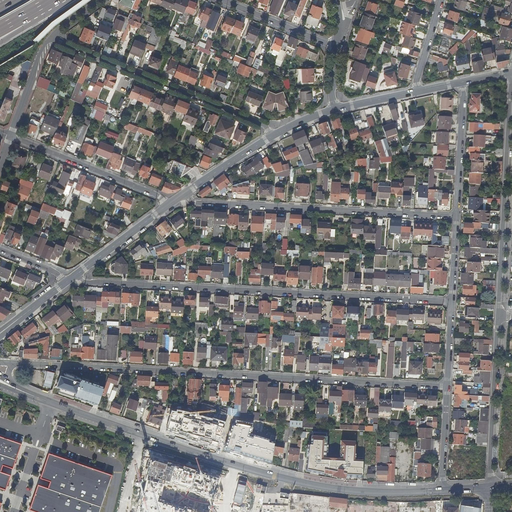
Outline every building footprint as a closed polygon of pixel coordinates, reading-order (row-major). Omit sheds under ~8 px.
[(132,8),(131,10),(132,11),(133,12),(134,11),(136,12),(137,10),(138,10),(139,8),(137,7),(140,0),(135,0),(133,6),(132,8)] [(161,0),(160,5),(172,10),(173,8),(175,0),(161,0)] [(175,0),(173,8),(184,13),(189,1),(185,0),(175,0)] [(274,0),(269,12),(277,15),(283,0),(274,0)] [(300,0),(298,7),(294,16),(299,17),(306,0),(300,0)] [(466,3),(457,0),(455,0),(453,9),(464,12),(466,3)] [(181,20),(180,22),(184,24),(187,16),(185,16),(186,12),(193,15),(197,4),(189,1),(184,13),(181,20)] [(368,2),(364,12),(374,15),(377,5),(368,2)] [(284,14),(293,18),(294,16),(298,7),(289,3),(284,14)] [(131,10),(132,8),(122,4),(117,14),(128,18),(130,13),(131,10)] [(200,18),(208,21),(212,11),(204,7),(200,18)] [(322,12),(311,8),(309,13),(312,14),(311,17),(309,16),(308,18),(309,18),(308,21),(310,21),(308,24),(316,27),(322,12)] [(489,10),(484,8),(482,13),(500,18),(499,24),(507,26),(510,17),(502,15),(502,13),(489,10)] [(105,9),(103,15),(110,18),(113,12),(108,10),(105,9)] [(170,25),(175,12),(172,11),(167,24),(170,25)] [(214,11),(206,28),(214,31),(221,14),(214,11)] [(414,12),(410,11),(406,23),(417,26),(419,19),(420,19),(421,15),(414,12)] [(459,13),(450,11),(447,19),(456,22),(459,13)] [(374,15),(364,12),(359,27),(361,28),(370,32),(376,16),(374,15)] [(130,13),(128,18),(129,19),(130,19),(139,23),(141,18),(131,14),(130,13)] [(111,28),(111,29),(119,32),(124,21),(122,21),(123,19),(128,21),(129,19),(128,18),(117,14),(111,28)] [(230,32),(235,21),(226,17),(221,29),(230,33),(230,32)] [(391,18),(389,18),(388,20),(385,30),(401,35),(402,32),(388,28),(391,18)] [(405,23),(391,18),(388,28),(402,32),(405,23)] [(139,23),(130,19),(128,23),(138,27),(140,23),(139,23)] [(164,28),(162,32),(169,35),(174,37),(180,22),(181,20),(179,19),(176,28),(174,27),(172,31),(164,28)] [(487,22),(480,20),(479,25),(488,28),(490,23),(487,22)] [(235,21),(230,32),(239,36),(244,24),(235,21)] [(95,35),(107,40),(111,29),(111,28),(99,23),(96,33),(95,35)] [(453,28),(445,25),(443,33),(448,35),(448,36),(450,37),(453,28)] [(89,42),(92,43),(95,35),(96,33),(93,32),(94,31),(85,27),(80,40),(89,43),(89,42)] [(126,27),(118,44),(121,46),(129,28),(126,27)] [(246,39),(255,42),(260,30),(251,27),(246,39)] [(511,29),(503,27),(500,39),(508,42),(509,39),(511,39),(511,29)] [(150,32),(145,44),(146,45),(145,47),(152,50),(160,31),(152,28),(150,32)] [(370,32),(361,28),(359,35),(359,36),(358,40),(367,44),(372,32),(370,32)] [(460,43),(464,44),(468,40),(477,32),(471,31),(460,43)] [(484,35),(487,50),(493,49),(490,36),(484,35)] [(411,38),(405,36),(401,48),(412,51),(414,44),(413,43),(414,39),(411,38)] [(493,37),(490,36),(493,49),(494,57),(502,56),(511,54),(511,50),(504,51),(503,47),(501,47),(501,46),(497,46),(497,48),(495,48),(494,43),(496,42),(495,40),(493,40),(493,37)] [(298,40),(291,37),(288,45),(294,48),(298,40)] [(272,53),(278,56),(280,49),(284,41),(275,38),(271,49),(272,50),(271,52),(272,53)] [(451,40),(443,38),(438,53),(446,55),(451,40)] [(204,49),(205,49),(208,42),(200,39),(199,43),(202,44),(201,47),(204,49)] [(134,40),(129,50),(141,55),(145,44),(134,40)] [(449,52),(452,55),(464,44),(460,43),(458,42),(449,52)] [(364,46),(354,43),(350,55),(359,58),(364,46)] [(392,46),(385,44),(382,51),(389,53),(392,46)] [(312,53),(298,47),(298,48),(295,55),(314,63),(317,56),(312,53)] [(418,57),(419,53),(412,51),(401,48),(399,47),(398,51),(418,57)] [(278,56),(276,60),(281,62),(285,51),(280,49),(278,56)] [(482,60),(483,62),(495,60),(494,57),(493,49),(487,50),(480,52),(482,58),(482,60)] [(51,50),(47,59),(56,63),(60,53),(51,50)] [(251,50),(246,64),(250,65),(256,52),(251,50)] [(151,56),(148,63),(158,67),(160,60),(159,60),(161,56),(153,53),(152,57),(151,56)] [(174,74),(173,76),(185,80),(189,71),(185,69),(186,68),(183,67),(185,60),(187,55),(182,53),(178,63),(174,74)] [(74,55),(67,72),(72,74),(76,64),(80,66),(83,59),(74,55)] [(244,64),(246,59),(236,55),(234,60),(244,64)] [(59,72),(64,75),(71,60),(62,56),(58,65),(61,66),(59,72)] [(495,60),(497,68),(503,67),(508,63),(509,60),(503,61),(502,56),(494,57),(495,60)] [(447,65),(446,60),(439,58),(437,62),(437,64),(439,73),(447,71),(446,65),(447,65)] [(257,70),(259,65),(261,60),(259,59),(257,64),(254,63),(252,68),(257,70)] [(469,68),(467,59),(455,61),(457,71),(469,68)] [(165,71),(174,74),(178,63),(170,60),(165,71)] [(366,64),(355,60),(349,78),(360,82),(366,64)] [(471,63),(473,73),(484,70),(483,62),(482,60),(472,62),(471,63)] [(245,65),(234,61),(232,64),(238,67),(236,72),(246,77),(248,72),(251,73),(250,75),(254,76),(255,74),(257,70),(252,68),(245,65)] [(410,65),(402,63),(398,74),(407,77),(410,65)] [(26,78),(29,66),(23,64),(20,76),(26,78)] [(259,65),(257,70),(260,72),(269,75),(271,71),(259,65)] [(83,66),(75,84),(79,86),(80,83),(81,84),(83,77),(85,78),(88,71),(86,71),(88,68),(83,66)] [(96,67),(87,89),(98,94),(102,84),(103,84),(96,81),(101,69),(96,67)] [(313,68),(301,69),(302,82),(314,81),(313,68)] [(189,71),(185,80),(193,83),(197,74),(189,71)] [(394,71),(384,73),(387,85),(397,83),(394,71)] [(209,87),(213,78),(203,74),(200,83),(209,87)] [(103,84),(102,84),(111,88),(115,79),(106,75),(103,84)] [(217,86),(223,88),(226,79),(217,75),(212,86),(216,87),(217,86)] [(378,78),(369,75),(365,85),(374,88),(378,78)] [(44,78),(39,76),(36,86),(40,88),(46,90),(47,88),(49,82),(43,80),(44,78)] [(79,86),(75,85),(69,100),(80,104),(87,89),(84,88),(81,96),(76,93),(79,86)] [(133,98),(137,99),(141,89),(133,86),(128,97),(133,99),(133,98)] [(137,99),(137,100),(148,105),(152,95),(153,94),(141,89),(137,99)] [(248,90),(244,101),(251,103),(251,104),(258,107),(262,96),(248,90)] [(311,91),(299,92),(300,103),(311,102),(311,91)] [(221,93),(217,100),(224,103),(227,95),(221,93)] [(268,93),(262,107),(272,111),(273,109),(277,109),(277,111),(279,111),(283,110),(287,109),(284,97),(282,98),(281,93),(277,94),(276,95),(274,94),(273,94),(270,93),(268,93)] [(160,110),(159,110),(171,115),(173,109),(174,108),(172,107),(175,98),(166,94),(164,98),(160,110)] [(148,105),(160,110),(164,98),(156,95),(156,97),(152,95),(148,105)] [(469,100),(469,114),(483,114),(484,104),(479,104),(480,96),(471,95),(471,100),(469,100)] [(0,108),(0,119),(3,121),(11,100),(4,98),(0,108)] [(452,99),(440,98),(440,110),(450,111),(451,103),(452,103),(452,99)] [(174,108),(173,109),(185,114),(188,108),(189,104),(177,99),(174,108)] [(96,111),(103,114),(104,112),(107,106),(95,101),(92,109),(96,111)] [(60,118),(56,129),(59,131),(61,126),(60,126),(68,106),(66,105),(60,118)] [(393,123),(395,123),(395,121),(398,120),(393,105),(387,107),(393,123)] [(71,115),(77,117),(81,108),(75,106),(71,115)] [(185,116),(183,121),(194,125),(199,112),(188,108),(185,114),(185,116)] [(42,124),(40,130),(53,135),(54,132),(56,129),(60,118),(47,112),(44,118),(42,124)] [(210,125),(213,127),(218,117),(211,114),(210,116),(208,115),(206,121),(204,121),(200,131),(206,134),(210,125)] [(408,118),(410,128),(411,129),(424,125),(421,115),(414,117),(413,114),(407,115),(408,118)] [(366,120),(369,128),(373,127),(369,116),(365,118),(366,120)] [(67,124),(73,127),(76,120),(70,117),(67,124)] [(450,118),(438,117),(437,129),(449,130),(450,118)] [(89,122),(80,118),(71,141),(80,144),(89,122)] [(345,136),(338,118),(330,121),(334,131),(338,130),(337,128),(340,127),(340,128),(340,129),(343,137),(345,136)] [(30,119),(25,132),(30,133),(31,131),(35,132),(38,123),(39,122),(30,119)] [(234,125),(220,120),(214,134),(228,140),(234,125)] [(138,127),(124,122),(122,125),(136,131),(138,127)] [(330,132),(327,123),(316,127),(320,136),(330,132)] [(381,127),(385,137),(397,133),(393,123),(381,127)] [(478,123),(478,124),(469,123),(468,132),(477,132),(481,132),(481,128),(498,129),(498,124),(491,124),(478,123)] [(358,137),(360,142),(372,137),(369,129),(359,133),(359,130),(360,130),(358,125),(355,126),(355,128),(358,137)] [(150,133),(138,127),(136,131),(149,136),(150,133)] [(237,128),(232,139),(240,142),(241,139),(243,137),(244,138),(246,132),(237,128)] [(358,137),(355,128),(348,131),(351,139),(358,137)] [(107,130),(105,136),(118,140),(120,135),(107,130)] [(307,141),(302,131),(290,136),(295,147),(298,154),(303,166),(311,164),(305,150),(301,151),(299,147),(301,146),(300,144),(307,141)] [(59,134),(54,132),(53,135),(51,142),(62,146),(66,137),(63,136),(64,133),(60,132),(59,134)] [(444,133),(436,132),(435,145),(447,145),(447,137),(444,136),(444,133)] [(336,147),(331,134),(327,135),(330,142),(327,143),(329,147),(331,147),(332,149),(336,147)] [(190,135),(185,147),(192,149),(196,138),(190,135)] [(222,140),(210,135),(207,141),(219,146),(222,140)] [(473,135),(472,148),(478,148),(482,148),(483,136),(473,135)] [(320,139),(308,144),(313,156),(325,151),(323,147),(322,143),(320,139)] [(374,143),(380,157),(384,157),(390,157),(392,157),(385,139),(377,142),(374,143)] [(84,140),(79,151),(90,156),(95,144),(84,140)] [(100,154),(104,144),(99,142),(95,153),(100,154)] [(222,148),(209,143),(205,151),(212,154),(213,152),(216,153),(216,152),(219,153),(222,148)] [(112,152),(113,148),(104,144),(100,154),(109,158),(112,152)] [(349,147),(354,160),(358,159),(353,145),(349,147)] [(447,146),(436,146),(436,147),(436,155),(436,156),(446,157),(447,146)] [(295,147),(281,153),(284,160),(298,154),(295,147)] [(120,155),(112,152),(109,158),(105,168),(109,170),(111,166),(118,169),(121,160),(119,159),(120,155)] [(11,166),(21,169),(26,157),(17,153),(11,166)] [(199,165),(206,168),(210,159),(203,155),(199,165)] [(126,157),(121,169),(131,172),(135,161),(126,157)] [(175,157),(173,162),(190,168),(191,163),(175,157)] [(444,158),(433,157),(432,170),(443,170),(444,158)] [(379,158),(374,158),(374,161),(370,161),(369,169),(378,169),(379,158)] [(253,162),(249,165),(254,173),(262,168),(256,159),(252,161),(253,162)] [(471,160),(470,173),(480,174),(481,174),(482,161),(471,160)] [(168,162),(165,171),(169,172),(180,177),(191,168),(190,168),(173,162),(172,161),(168,162)] [(501,162),(489,161),(489,166),(496,167),(495,174),(500,174),(501,162)] [(39,171),(37,175),(47,179),(52,168),(42,163),(39,171)] [(269,164),(274,173),(288,170),(287,168),(286,165),(276,168),(276,166),(275,165),(272,166),(271,164),(269,164)] [(254,173),(249,165),(244,168),(243,167),(239,170),(246,179),(254,173)] [(142,166),(139,174),(146,177),(149,169),(142,166)] [(157,168),(154,167),(148,182),(153,184),(155,180),(159,181),(161,177),(154,174),(157,168)] [(274,173),(274,184),(276,184),(277,184),(277,179),(276,179),(276,177),(289,177),(289,170),(288,170),(274,173)] [(432,170),(428,170),(427,187),(427,190),(431,190),(432,173),(447,173),(447,175),(453,175),(453,171),(443,170),(432,170)] [(48,188),(62,194),(66,185),(70,175),(63,171),(61,175),(63,176),(60,184),(58,183),(51,180),(49,186),(48,188)] [(70,175),(66,185),(71,187),(73,182),(72,181),(75,173),(72,171),(70,175)] [(74,188),(80,190),(84,179),(86,175),(80,173),(74,188)] [(480,174),(470,173),(470,183),(480,184),(480,174)] [(225,178),(223,175),(213,182),(216,186),(219,190),(223,187),(225,185),(226,187),(229,185),(225,178)] [(225,178),(229,185),(230,186),(236,184),(229,175),(225,178)] [(402,186),(402,198),(401,205),(409,206),(410,196),(410,192),(408,192),(408,186),(413,186),(413,179),(403,178),(402,186)] [(80,190),(79,194),(89,198),(95,183),(84,179),(80,190)] [(103,180),(101,179),(98,186),(100,187),(97,194),(109,199),(114,186),(110,185),(108,188),(101,185),(103,180)] [(3,180),(0,187),(0,188),(6,191),(10,183),(3,180)] [(165,182),(161,191),(166,193),(176,192),(184,185),(172,180),(170,184),(165,182)] [(236,184),(230,186),(230,192),(235,192),(235,187),(236,187),(236,190),(241,190),(241,193),(247,193),(247,187),(246,187),(246,181),(236,184)] [(18,183),(13,194),(19,197),(18,200),(19,201),(23,202),(24,199),(27,200),(32,189),(18,183)] [(340,184),(332,183),(331,192),(337,192),(337,189),(340,189),(340,188),(340,184)] [(197,193),(200,197),(212,190),(209,185),(197,193)] [(259,196),(273,196),(274,188),(274,186),(259,185),(259,196)] [(308,185),(295,185),(294,197),(308,197),(308,185)] [(390,189),(389,196),(396,196),(396,197),(402,198),(402,186),(390,185),(390,189)] [(469,187),(468,198),(482,199),(482,197),(477,197),(478,188),(482,188),(482,186),(473,185),(473,187),(469,187)] [(427,190),(427,187),(423,187),(423,193),(418,193),(417,204),(426,204),(426,201),(427,198),(427,190)] [(116,188),(112,197),(123,201),(121,206),(128,209),(132,199),(125,196),(124,198),(120,196),(122,190),(116,188)] [(273,196),(273,198),(283,199),(283,189),(276,188),(274,188),(273,196)] [(340,189),(339,199),(348,200),(348,189),(340,188),(340,189)] [(378,192),(377,198),(389,198),(389,196),(390,189),(378,188),(378,192)] [(339,199),(340,189),(337,189),(337,192),(331,192),(331,201),(339,202),(339,199)] [(365,193),(365,191),(357,190),(356,199),(364,200),(365,193)] [(427,190),(427,198),(433,199),(433,195),(437,195),(437,190),(431,190),(427,190)] [(437,190),(437,195),(441,196),(441,199),(439,198),(439,203),(446,203),(447,191),(442,191),(437,190)] [(321,192),(315,192),(315,200),(323,200),(323,195),(321,195),(321,192)] [(371,194),(365,193),(364,200),(364,202),(375,203),(375,198),(371,198),(371,194)] [(468,198),(467,211),(472,211),(473,211),(481,211),(482,201),(484,201),(487,201),(487,199),(482,199),(468,198)] [(6,202),(2,211),(13,216),(16,208),(17,206),(6,202)] [(32,209),(27,221),(35,224),(38,217),(40,212),(32,209)] [(40,212),(38,217),(47,220),(49,213),(41,210),(40,212)] [(200,231),(201,211),(190,211),(190,216),(191,216),(191,218),(194,218),(194,231),(200,231)] [(213,211),(201,211),(200,231),(199,235),(206,235),(207,227),(211,228),(212,218),(207,218),(207,216),(213,217),(213,211)] [(481,211),(473,211),(473,217),(474,217),(474,223),(487,224),(488,212),(483,211),(481,211)] [(216,223),(225,223),(226,215),(216,214),(216,223)] [(228,224),(238,225),(238,216),(238,215),(228,214),(228,219),(226,219),(226,223),(228,223),(228,224)] [(276,215),(265,214),(264,220),(265,220),(265,223),(271,224),(270,230),(274,230),(274,234),(275,234),(275,227),(276,219),(276,215)] [(177,215),(169,222),(174,228),(182,222),(177,215)] [(289,223),(300,224),(300,220),(300,216),(289,215),(289,223)] [(238,225),(237,229),(246,229),(247,217),(238,216),(238,225)] [(250,217),(250,232),(262,233),(263,218),(250,217)] [(276,219),(275,227),(283,228),(284,219),(276,219)] [(300,224),(299,233),(309,234),(310,220),(300,220),(300,224)] [(361,221),(352,220),(352,226),(351,233),(360,234),(361,226),(361,221)] [(164,221),(156,228),(161,235),(170,229),(164,221)] [(395,229),(400,229),(400,227),(401,222),(390,221),(389,232),(395,232),(395,229)] [(330,240),(330,224),(326,224),(326,222),(316,222),(316,234),(323,235),(323,239),(330,240)] [(102,230),(100,234),(109,237),(114,239),(117,237),(112,235),(113,233),(115,234),(118,227),(109,223),(106,231),(102,230)] [(474,223),(473,223),(473,224),(464,224),(463,233),(472,234),(473,229),(480,229),(480,228),(497,229),(497,224),(487,224),(474,223)] [(81,226),(78,224),(74,233),(88,238),(91,230),(81,226)] [(5,236),(4,237),(11,240),(16,229),(16,228),(9,225),(5,236)] [(368,225),(363,225),(363,226),(362,234),(362,237),(374,238),(375,227),(368,227),(368,225)] [(412,229),(412,236),(416,236),(416,235),(427,235),(427,237),(431,237),(431,232),(431,226),(422,226),(413,225),(412,229)] [(431,237),(430,246),(441,247),(441,245),(447,246),(448,238),(441,237),(441,241),(435,241),(436,226),(431,226),(431,232),(431,237)] [(373,255),(386,256),(386,252),(386,251),(383,251),(380,251),(380,249),(381,227),(375,227),(374,238),(373,255)] [(409,228),(400,227),(400,229),(400,236),(409,237),(409,228)] [(11,240),(10,242),(14,244),(15,242),(18,243),(20,237),(23,231),(16,229),(11,240)] [(40,237),(33,253),(37,255),(42,243),(45,244),(50,231),(46,230),(45,233),(42,232),(40,237)] [(31,234),(25,249),(33,253),(40,237),(31,234)] [(69,235),(64,247),(71,250),(74,244),(77,245),(80,239),(69,235)] [(479,236),(470,236),(469,248),(479,248),(481,249),(482,236),(479,236)] [(180,247),(186,245),(181,238),(176,242),(180,247)] [(146,258),(153,256),(149,251),(146,247),(144,245),(143,243),(140,245),(139,244),(130,252),(135,258),(139,254),(141,257),(143,255),(146,258)] [(149,251),(153,256),(172,251),(166,243),(152,247),(153,250),(149,251)] [(45,244),(41,255),(49,259),(50,258),(54,248),(45,244)] [(54,248),(50,258),(55,260),(57,254),(61,255),(64,247),(62,247),(55,244),(54,248)] [(180,247),(172,251),(171,254),(186,251),(186,249),(186,245),(180,247)] [(427,246),(427,258),(438,259),(443,259),(444,247),(441,247),(430,246),(427,246)] [(249,248),(236,248),(236,253),(236,257),(248,258),(249,248)] [(261,249),(249,248),(248,258),(248,259),(250,259),(251,252),(261,253),(261,249)] [(469,248),(464,248),(464,257),(471,258),(472,251),(479,252),(479,253),(488,253),(488,254),(496,254),(496,249),(487,249),(487,250),(479,249),(479,248),(469,248)] [(331,266),(330,263),(330,258),(343,259),(343,258),(348,259),(349,254),(336,253),(329,253),(324,253),(324,256),(323,263),(327,263),(327,265),(331,266)] [(126,272),(127,264),(121,256),(115,261),(114,263),(113,263),(112,264),(111,264),(110,266),(109,267),(109,268),(110,270),(110,271),(111,272),(112,273),(113,273),(114,273),(115,273),(118,271),(120,271),(120,272),(126,272)] [(427,258),(426,271),(429,271),(434,271),(440,271),(440,266),(438,266),(438,259),(427,258)] [(155,275),(170,275),(171,264),(156,263),(155,275)] [(466,263),(466,273),(472,273),(478,273),(479,264),(466,263)] [(260,264),(259,264),(258,270),(252,270),(251,275),(249,275),(249,281),(259,282),(259,276),(260,276),(260,274),(260,264)] [(260,264),(260,274),(272,275),(273,269),(273,265),(260,264)] [(140,274),(152,275),(153,266),(140,265),(140,274)] [(210,266),(210,278),(222,278),(222,270),(223,267),(210,266)] [(174,269),(173,278),(184,279),(184,269),(182,269),(182,267),(176,267),(176,269),(174,269)] [(298,271),(297,278),(309,279),(310,268),(298,267),(298,271)] [(0,280),(5,283),(9,272),(2,269),(2,270),(0,268),(0,280)] [(197,270),(197,278),(205,278),(205,274),(207,274),(207,269),(198,268),(197,270)] [(29,274),(16,269),(12,278),(25,283),(29,274)] [(187,280),(197,280),(197,278),(197,270),(195,270),(186,270),(186,278),(187,278),(187,280)] [(415,270),(410,270),(410,277),(410,279),(409,293),(422,293),(422,288),(414,288),(414,282),(416,282),(416,280),(413,280),(414,274),(415,274),(415,270)] [(296,280),(297,280),(297,278),(298,271),(291,271),(291,274),(287,274),(286,284),(296,285),(296,280)] [(440,271),(434,271),(433,275),(434,275),(434,284),(437,285),(437,286),(444,286),(445,272),(440,271)] [(29,274),(25,283),(26,284),(34,287),(36,285),(37,282),(39,283),(41,281),(42,279),(42,278),(29,273),(29,274)] [(347,285),(347,288),(358,289),(359,280),(352,280),(352,273),(348,273),(347,285)] [(385,273),(372,273),(372,274),(372,284),(372,285),(384,286),(385,275),(385,273)] [(466,273),(460,273),(460,282),(472,282),(472,273),(466,273)] [(372,284),(372,274),(364,274),(362,274),(362,284),(372,284)] [(397,276),(385,275),(384,286),(397,286),(397,276)] [(410,277),(397,276),(397,286),(409,287),(410,279),(410,277)] [(475,286),(462,285),(461,294),(465,294),(465,295),(472,296),(472,294),(474,294),(475,286)] [(9,292),(0,288),(0,303),(3,296),(7,298),(9,292)] [(96,298),(95,305),(101,306),(101,302),(107,302),(108,293),(102,293),(101,298),(96,298)] [(108,293),(107,302),(119,303),(120,293),(108,293)] [(121,293),(120,313),(123,313),(124,302),(131,303),(131,305),(137,306),(138,294),(121,293)] [(184,295),(184,304),(189,304),(189,307),(193,308),(193,296),(184,295)] [(74,306),(82,307),(82,306),(83,296),(74,296),(74,306)] [(83,296),(82,306),(95,307),(95,305),(96,298),(96,296),(83,296)] [(208,307),(209,297),(199,296),(198,306),(208,307)] [(158,308),(158,309),(170,309),(171,301),(171,298),(166,297),(166,299),(158,298),(158,308)] [(474,298),(459,297),(459,306),(463,306),(463,305),(474,305),(474,298)] [(170,309),(170,313),(182,313),(183,300),(177,299),(177,301),(176,301),(171,301),(170,309)] [(258,309),(258,313),(269,313),(269,304),(266,303),(266,301),(259,301),(258,309)] [(276,302),(271,302),(270,322),(275,322),(275,320),(282,320),(283,314),(283,313),(276,313),(276,302)] [(238,303),(233,303),(232,318),(242,319),(243,309),(242,309),(237,309),(238,305),(238,303)] [(65,304),(54,313),(58,318),(60,320),(61,322),(72,313),(65,304)] [(295,313),(295,316),(307,317),(308,309),(308,306),(304,306),(304,307),(295,307),(295,313)] [(371,309),(370,315),(373,315),(380,315),(381,306),(373,306),(373,309),(371,308),(371,309)] [(10,313),(0,307),(0,319),(3,320),(10,313)] [(144,322),(144,325),(148,325),(149,320),(150,320),(150,317),(157,317),(158,309),(158,308),(145,307),(144,322)] [(320,325),(319,338),(319,343),(324,343),(331,344),(331,342),(331,338),(344,339),(345,317),(346,308),(331,307),(330,319),(331,319),(331,326),(320,325)] [(245,308),(245,319),(258,319),(258,313),(258,309),(245,308)] [(308,309),(307,317),(307,319),(320,320),(321,308),(311,308),(311,309),(308,309)] [(358,308),(346,308),(345,317),(358,317),(358,308)] [(477,309),(465,308),(464,318),(477,318),(477,309)] [(44,316),(50,324),(53,322),(58,318),(54,313),(52,310),(46,315),(44,316)] [(395,320),(407,321),(407,318),(408,311),(404,311),(396,310),(395,312),(395,320)] [(408,311),(407,318),(411,318),(411,320),(423,321),(423,310),(412,310),(412,311),(408,311)] [(389,326),(395,327),(395,320),(395,312),(386,311),(386,322),(390,323),(389,326)] [(426,313),(426,323),(440,324),(440,314),(426,313)] [(46,327),(50,324),(44,316),(40,320),(46,327)] [(231,330),(231,321),(221,321),(221,329),(231,330)] [(478,321),(474,321),(473,333),(473,336),(484,337),(484,336),(485,331),(477,330),(478,321)] [(459,322),(458,333),(467,333),(468,324),(464,324),(464,323),(459,322)] [(22,340),(22,345),(28,343),(39,339),(37,333),(30,336),(29,334),(35,329),(30,323),(19,332),(24,338),(25,337),(26,339),(24,340),(22,340)] [(107,326),(100,325),(99,335),(101,340),(100,350),(97,350),(96,359),(105,360),(105,359),(105,347),(106,335),(107,326)] [(107,335),(107,336),(116,337),(117,326),(111,326),(110,333),(109,333),(109,335),(107,335)] [(43,331),(47,337),(48,336),(52,335),(53,335),(48,329),(47,328),(43,331)] [(357,337),(357,340),(369,340),(369,337),(368,337),(369,331),(362,330),(362,328),(359,328),(359,337),(357,337)] [(399,335),(398,342),(406,342),(406,338),(407,330),(401,330),(401,335),(399,335)] [(407,330),(406,338),(409,338),(409,334),(416,335),(417,330),(412,330),(407,330)] [(22,338),(17,331),(7,340),(11,345),(10,345),(11,347),(22,338)] [(232,333),(219,332),(218,335),(227,335),(226,337),(225,337),(225,342),(227,343),(227,346),(231,346),(232,333)] [(254,334),(244,333),(244,337),(243,344),(248,344),(248,340),(254,340),(256,340),(257,334),(254,334)] [(265,334),(257,334),(256,340),(256,343),(264,344),(265,334)] [(272,335),(269,334),(268,348),(276,348),(276,345),(279,345),(280,339),(272,339),(272,335)] [(420,337),(420,343),(422,343),(437,344),(438,335),(424,334),(424,337),(420,337)] [(294,343),(294,336),(288,335),(281,335),(281,343),(294,343)] [(39,339),(28,343),(29,346),(43,342),(42,355),(40,355),(40,360),(47,360),(47,351),(47,348),(48,345),(48,339),(48,336),(47,337),(39,339)] [(105,347),(105,359),(114,360),(115,348),(116,337),(107,336),(107,347),(105,347)] [(143,343),(143,350),(155,351),(156,339),(143,338),(143,343)] [(4,340),(0,343),(0,351),(0,352),(0,357),(10,358),(10,357),(11,348),(4,340)] [(483,340),(473,340),(473,343),(478,343),(478,351),(474,351),(474,352),(474,354),(481,354),(482,354),(483,345),(483,340)] [(398,342),(394,342),(393,347),(393,353),(396,353),(396,346),(401,346),(400,369),(405,369),(405,354),(406,342),(398,342)] [(28,343),(22,345),(22,351),(22,357),(22,359),(38,359),(38,355),(38,352),(36,352),(36,350),(28,349),(28,343)] [(437,344),(422,343),(422,352),(437,353),(437,344)] [(80,349),(80,344),(77,344),(77,346),(72,345),(72,349),(70,349),(70,356),(79,356),(79,349),(80,349)] [(61,354),(61,349),(57,349),(57,347),(54,347),(54,346),(48,345),(47,348),(51,348),(51,352),(49,352),(49,357),(57,357),(58,353),(61,354)] [(217,362),(218,347),(210,346),(210,359),(210,362),(217,362)] [(92,359),(93,348),(82,347),(82,352),(80,352),(80,359),(92,359)] [(226,347),(218,347),(217,362),(225,362),(226,347)] [(205,358),(206,348),(196,348),(195,361),(199,362),(199,360),(199,358),(202,358),(205,358)] [(293,355),(293,351),(283,350),(283,363),(293,364),(293,355)] [(168,359),(168,354),(163,354),(163,352),(158,352),(158,363),(167,363),(167,359),(168,359)] [(168,359),(168,361),(178,362),(178,354),(177,354),(177,352),(175,352),(175,354),(170,354),(168,354),(168,359)] [(182,364),(192,364),(193,352),(183,352),(182,364)] [(468,370),(471,371),(480,371),(489,372),(490,361),(480,360),(480,361),(478,361),(478,366),(476,366),(476,367),(468,367),(468,357),(472,357),(472,354),(459,353),(458,369),(468,370)] [(142,354),(131,354),(130,362),(141,362),(142,354)] [(242,361),(243,354),(233,354),(233,364),(238,364),(238,363),(242,363),(242,361)] [(297,355),(296,355),(296,369),(304,369),(304,365),(305,365),(305,356),(301,356),(297,355)] [(424,355),(423,366),(425,366),(425,368),(426,368),(426,373),(433,373),(433,369),(430,369),(430,365),(432,365),(432,361),(430,360),(431,358),(427,357),(427,356),(424,355)] [(317,370),(318,358),(309,357),(309,370),(317,371),(317,370)] [(318,358),(317,370),(329,370),(330,358),(318,357),(318,358)] [(342,374),(342,371),(343,358),(343,357),(340,357),(340,361),(336,361),(336,365),(332,365),(331,374),(342,374)] [(343,358),(342,371),(347,371),(347,373),(350,373),(350,371),(355,372),(355,362),(356,359),(343,358)] [(367,374),(368,363),(355,362),(355,372),(362,372),(362,374),(367,374)] [(368,363),(367,374),(372,374),(372,372),(376,372),(376,363),(368,363)] [(421,364),(408,363),(407,374),(420,375),(421,364)] [(52,391),(56,373),(47,371),(43,389),(52,391)] [(475,377),(475,383),(486,384),(488,384),(489,372),(480,371),(479,377),(475,377)] [(55,390),(98,404),(104,384),(100,383),(99,385),(65,373),(63,377),(60,376),(55,390)] [(104,387),(101,396),(101,397),(104,398),(106,393),(109,394),(113,384),(116,385),(118,378),(109,375),(107,382),(106,382),(104,387)] [(136,379),(133,379),(131,387),(136,387),(136,385),(150,386),(150,389),(154,390),(155,389),(155,383),(155,382),(151,382),(151,377),(137,376),(136,379)] [(199,401),(200,380),(190,380),(189,389),(187,389),(187,392),(188,392),(188,398),(188,401),(199,401)] [(266,383),(266,388),(267,388),(267,398),(276,399),(276,389),(270,388),(270,382),(266,382),(266,383)] [(168,390),(168,384),(155,383),(155,389),(163,390),(162,402),(166,402),(167,390),(168,390)] [(266,388),(266,383),(257,383),(257,392),(261,392),(266,392),(266,388)] [(278,389),(277,405),(290,406),(291,395),(280,394),(281,389),(288,389),(288,384),(280,383),(279,389),(278,389)] [(117,388),(115,394),(120,396),(123,386),(118,384),(117,388)] [(242,384),(241,392),(252,393),(253,384),(242,384)] [(481,391),(480,396),(488,397),(488,384),(486,384),(486,385),(482,384),(482,386),(481,391)] [(455,385),(454,395),(467,396),(467,392),(461,392),(461,386),(455,385)] [(228,389),(228,386),(219,386),(218,396),(222,396),(222,401),(228,401),(228,395),(228,389)] [(109,400),(113,401),(113,400),(115,394),(117,388),(113,387),(109,400)] [(341,390),(341,387),(336,387),(336,390),(333,390),(333,398),(335,398),(335,400),(335,405),(337,406),(337,413),(340,414),(341,399),(341,390)] [(341,390),(341,399),(353,400),(353,396),(353,391),(341,390)] [(241,394),(239,418),(245,419),(245,416),(246,404),(249,404),(249,399),(244,398),(245,395),(241,394)] [(407,410),(409,410),(413,407),(413,406),(415,406),(415,404),(416,395),(416,394),(403,394),(403,396),(403,406),(407,406),(407,410)] [(295,395),(294,408),(303,409),(303,395),(295,395)] [(427,396),(416,395),(415,404),(427,404),(427,406),(435,406),(436,397),(427,396)] [(488,401),(488,397),(480,396),(477,396),(467,396),(454,395),(453,400),(453,403),(453,407),(457,407),(457,405),(459,405),(459,399),(467,399),(467,400),(480,400),(480,401),(488,401)] [(366,396),(353,396),(353,400),(353,406),(365,406),(366,396)] [(403,406),(403,396),(391,396),(390,401),(390,407),(403,408),(403,406)] [(130,400),(127,407),(135,410),(138,403),(136,402),(137,400),(131,397),(130,400)] [(315,399),(315,414),(327,415),(328,406),(320,406),(321,400),(315,399)] [(390,401),(378,400),(377,408),(377,410),(377,412),(390,413),(390,407),(390,401)] [(112,403),(109,412),(118,415),(121,406),(117,405),(112,403)] [(207,404),(200,403),(200,410),(206,411),(213,413),(215,413),(215,405),(207,405),(207,404)] [(147,422),(159,427),(161,420),(163,415),(151,410),(147,422)] [(377,412),(377,410),(368,410),(367,417),(374,418),(377,418),(377,413),(377,412)] [(453,410),(452,419),(454,419),(455,419),(466,420),(467,420),(467,418),(464,418),(464,414),(462,414),(462,411),(453,410)] [(202,412),(200,424),(208,425),(209,420),(214,420),(214,414),(202,412)] [(271,463),(272,456),(274,444),(276,425),(264,422),(263,422),(257,421),(252,420),(248,419),(245,419),(239,418),(239,417),(234,416),(232,416),(227,415),(225,423),(222,431),(219,441),(216,449),(236,454),(271,463)] [(415,422),(414,427),(418,427),(425,428),(425,427),(435,427),(436,417),(424,417),(423,421),(419,421),(419,422),(415,422)] [(191,418),(190,421),(185,420),(184,432),(195,434),(198,419),(191,418)] [(302,422),(302,428),(314,429),(314,422),(308,422),(308,419),(302,419),(302,422)] [(466,420),(455,419),(455,424),(453,423),(453,431),(461,432),(462,425),(466,425),(466,420)] [(171,421),(168,430),(177,434),(181,424),(171,421)] [(480,421),(477,421),(476,433),(486,434),(487,422),(480,421)] [(418,427),(417,439),(429,439),(430,436),(430,428),(425,428),(418,427)] [(355,444),(340,443),(339,452),(338,462),(324,460),(327,433),(321,433),(321,431),(318,431),(317,432),(311,432),(310,446),(307,445),(305,470),(306,472),(323,475),(323,473),(332,475),(331,477),(337,477),(337,476),(339,476),(339,477),(340,478),(345,478),(345,476),(362,478),(362,465),(353,464),(355,444)] [(476,433),(475,446),(476,446),(485,446),(486,434),(476,433)] [(452,434),(452,444),(461,445),(465,445),(465,438),(462,438),(462,435),(452,434)] [(376,435),(375,466),(376,466),(375,481),(386,482),(394,482),(394,464),(395,464),(395,457),(390,457),(390,463),(386,463),(386,465),(379,465),(380,447),(381,435),(376,435)] [(21,444),(0,436),(0,506),(1,503),(0,502),(0,488),(6,490),(11,475),(0,472),(3,466),(13,469),(21,444)] [(417,439),(415,439),(414,449),(433,450),(433,439),(429,439),(417,439)] [(298,462),(300,441),(298,440),(297,450),(289,449),(288,461),(298,462)] [(274,444),(272,456),(277,457),(278,452),(282,453),(283,448),(281,448),(281,445),(274,444)] [(383,447),(380,447),(379,465),(386,465),(386,463),(390,463),(390,457),(388,457),(388,447),(383,447)] [(99,511),(112,475),(49,453),(40,478),(50,482),(48,488),(38,485),(29,510),(35,511),(99,511)] [(147,458),(138,502),(183,511),(238,511),(246,479),(147,458)] [(419,460),(418,460),(417,476),(429,476),(430,461),(419,460)] [(366,477),(374,477),(375,467),(372,467),(372,470),(367,470),(366,477)] [(348,510),(349,500),(293,493),(292,503),(348,510)] [(437,511),(437,504),(409,503),(409,502),(389,502),(389,505),(352,504),(352,510),(349,510),(348,511),(437,511)] [(146,511),(153,511),(155,505),(149,503),(146,511)]
